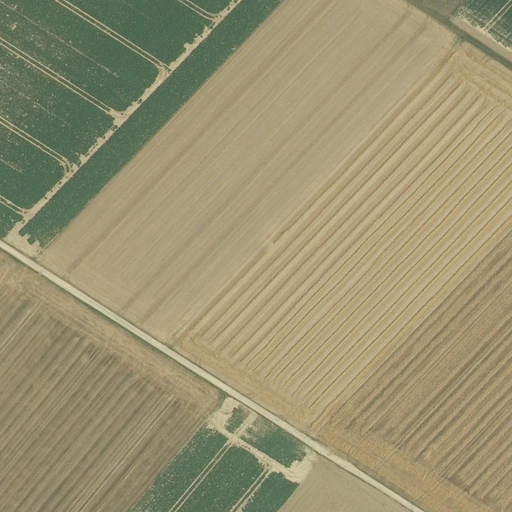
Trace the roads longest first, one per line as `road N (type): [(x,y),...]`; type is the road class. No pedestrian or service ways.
road 1 (track): [(419,511),(0,243)]
road 2 (track): [(411,0),(511,65)]
